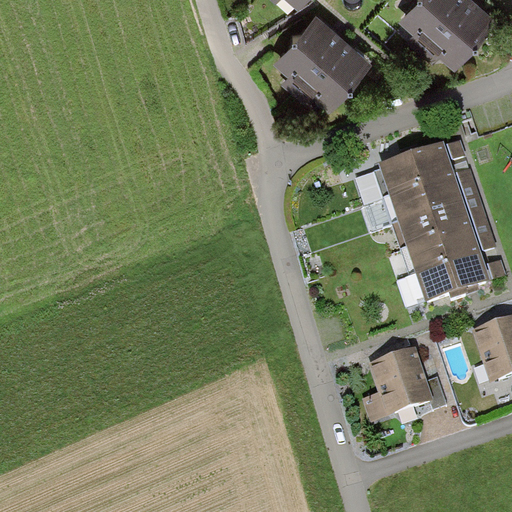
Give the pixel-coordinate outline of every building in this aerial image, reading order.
[(481,0),(414,0),(400,16),(415,30),(408,38),(432,59),(438,52),(453,65),(497,14),(481,0)] [(317,8),(274,57),(289,71),(282,80),(307,102),(315,93),(330,107),(374,58),(317,8)] [(443,142),(378,165),(381,172),(374,174),(419,302),(424,300),(426,305),(492,282),(443,142)] [(460,142),(447,146),(454,166),(467,162),(460,142)] [(457,174),(484,251),(497,246),(470,170),(457,174)] [(501,261),(489,265),(494,279),(506,276),(501,261)] [(511,317),(473,330),(490,383),(511,375),(511,317)] [(427,381),(416,349),(369,365),(379,395),(364,400),(372,422),(431,402),(434,409),(447,405),(437,377),(427,381)]
